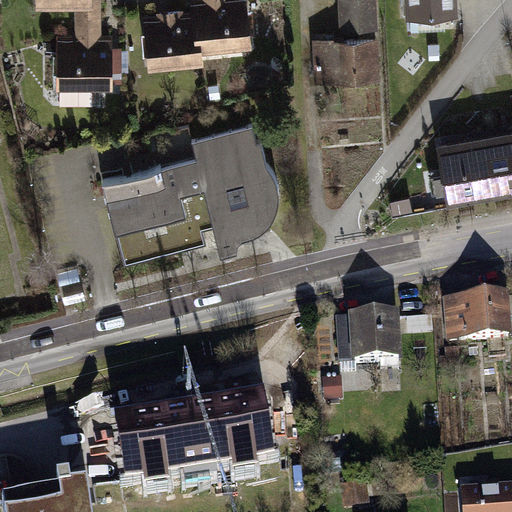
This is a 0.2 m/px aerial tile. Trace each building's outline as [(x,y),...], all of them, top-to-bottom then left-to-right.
[(35,0),(36,4),(76,4),(76,22),(101,22),(101,0),(35,0)] [(192,0),(199,48),(248,44),(243,0),(192,0)] [(343,0),(344,41),(318,41),(318,77),(375,76),(373,0),(343,0)] [(455,0),(408,0),(409,30),(413,30),(413,15),(456,13),(455,0)] [(194,10),(144,16),(150,65),(200,59),(199,48),(194,10)] [(76,22),(76,36),(58,35),(57,85),(61,85),(61,94),(92,95),(92,85),(111,85),(111,33),(100,33),(101,22),(76,22)] [(190,157),(97,181),(115,253),(118,263),(201,242),(198,229),(207,227),(213,226),(220,251),(230,248),(229,242),(236,235),(253,230),(270,209),(271,183),(267,171),(261,164),(255,140),(250,141),(246,124),(185,139),(190,157)] [(511,130),(438,144),(448,198),(511,186),(511,130)] [(507,296),(447,300),(450,342),(510,337),(507,296)] [(393,316),(339,318),(341,372),(355,371),(354,362),(395,360),(393,316)] [(188,411),(197,469),(269,458),(260,400),(188,411)] [(188,411),(115,422),(123,479),(197,469),(188,411)] [(84,511),(80,490),(2,503),(3,511),(84,511)] [(511,511),(511,492),(466,497),(467,511),(511,511)]
